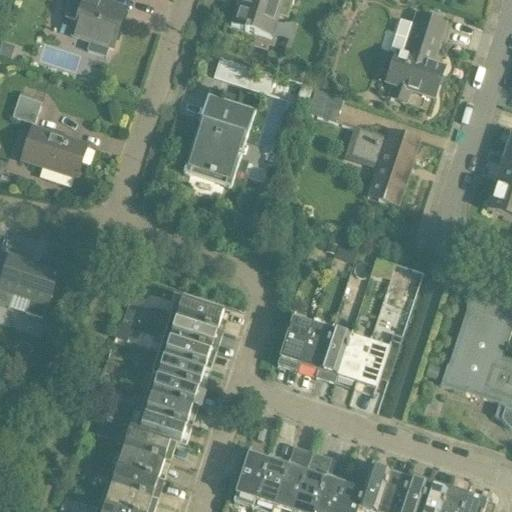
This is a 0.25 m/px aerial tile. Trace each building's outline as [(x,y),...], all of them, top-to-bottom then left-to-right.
[(100,0),(69,0),(63,19),(76,23),(70,39),(88,45),(85,54),(104,60),(107,51),(110,52),(123,13),(99,5),(100,0)] [(293,0),(238,0),(230,29),(269,42),(276,19),(286,22),(293,0)] [(428,67),(428,65),(441,26),(413,17),(410,27),(400,58),(392,56),(382,86),(389,88),(386,100),(402,105),(406,94),(430,101),(440,71),(428,67)] [(410,27),(397,23),(387,54),(392,56),(400,58),(410,27)] [(252,88),(253,66),(219,63),(217,85),(252,88)] [(342,104),(313,94),(305,118),(334,128),(334,126),(342,104)] [(40,107),(18,100),(11,122),(33,129),(40,107)] [(239,142),(244,144),(254,116),(206,100),(181,176),(188,179),(190,174),(223,185),(222,189),(229,192),(238,162),(233,161),(239,142)] [(22,164),(74,181),(85,150),(32,133),(22,164)] [(355,134),(347,159),(374,168),(363,200),(394,210),(416,143),(386,134),(383,143),(355,134)] [(511,139),(509,139),(501,165),(511,168),(511,139)] [(511,195),(511,168),(501,165),(493,189),(511,195)] [(511,195),(493,189),(485,214),(511,222),(511,195)] [(0,266),(0,309),(8,312),(12,298),(29,304),(24,317),(42,323),(57,276),(8,260),(5,269),(0,266)] [(147,286),(134,281),(131,291),(144,295),(147,286)] [(511,365),(501,362),(511,329),(511,328),(511,308),(470,295),(464,313),(465,313),(447,367),(446,369),(445,369),(438,389),(464,398),(464,397),(497,407),(492,421),(499,423),(500,425),(501,427),(502,428),(503,430),(505,431),(508,434),(510,435),(511,435),(511,365)] [(220,316),(174,300),(167,320),(174,322),(214,335),(220,316)] [(174,322),(167,320),(162,338),(168,340),(208,353),(214,335),(174,322)] [(310,331),(289,324),(275,370),(296,377),(298,371),(310,331)] [(317,377),(329,337),(310,331),(298,371),(317,377)] [(386,355),(378,380),(386,383),(400,339),(392,336),(386,355)] [(348,343),(329,337),(317,377),(315,383),(333,389),(335,383),(348,343)] [(168,340),(162,338),(155,357),(162,359),(202,373),(208,353),(168,340)] [(354,389),(367,349),(348,343),(335,383),(354,389)] [(386,355),(367,349),(354,389),(373,395),(378,380),(386,355)] [(162,359),(155,357),(149,376),(156,378),(196,391),(202,373),(162,359)] [(189,411),(196,391),(156,378),(149,398),(189,411)] [(189,411),(149,398),(143,417),(183,430),(189,411)] [(143,417),(137,415),(131,435),(137,437),(167,447),(174,449),(177,450),(183,430),(143,417)] [(131,435),(121,432),(115,450),(121,452),(161,465),(168,467),(174,449),(167,447),(137,437),(131,435)] [(155,484),(161,465),(121,452),(115,471),(155,484)] [(266,466),(246,460),(231,507),(247,511),(251,511),(253,507),(266,466)] [(268,511),(271,511),(285,472),(266,466),(253,507),(268,511)] [(115,471),(109,469),(103,487),(109,489),(149,502),(156,504),(162,486),(155,484),(115,471)] [(292,511),(303,478),(285,472),(271,511),(292,511)] [(376,511),(387,481),(368,474),(361,497),(355,511),(376,511)] [(314,511),(323,485),(303,478),(292,511),(314,511)] [(427,487),(408,480),(406,487),(398,511),(419,511),(425,493),(427,487)] [(398,511),(406,487),(387,481),(376,511),(398,511)] [(335,511),(342,491),(323,485),(314,511),(335,511)] [(446,492),(427,487),(425,493),(419,511),(439,511),(444,499),(446,492)] [(149,502),(109,489),(103,508),(113,511),(153,511),(156,504),(149,502)] [(355,511),(361,497),(342,491),(335,511),(355,511)] [(465,498),(446,492),(444,499),(439,511),(460,511),(463,505),(465,498)]
